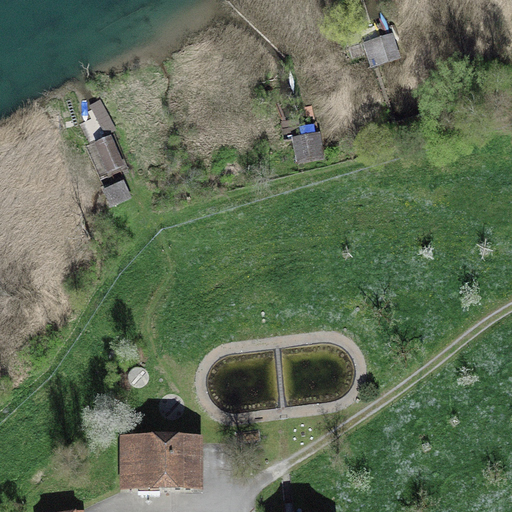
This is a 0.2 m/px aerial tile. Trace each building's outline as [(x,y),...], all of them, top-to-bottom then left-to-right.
[(391,39),(371,46),(378,65),(398,59),(391,39)] [(314,136),(295,140),(299,163),(318,160),(314,136)] [(101,158),(102,157),(109,172),(121,166),(115,152),(117,151),(111,138),(95,145),(101,158)] [(130,197),(123,183),(104,192),(111,206),(130,197)] [(135,443),(135,444),(126,444),(126,485),(135,485),(135,487),(196,487),(196,443),(135,443)]
